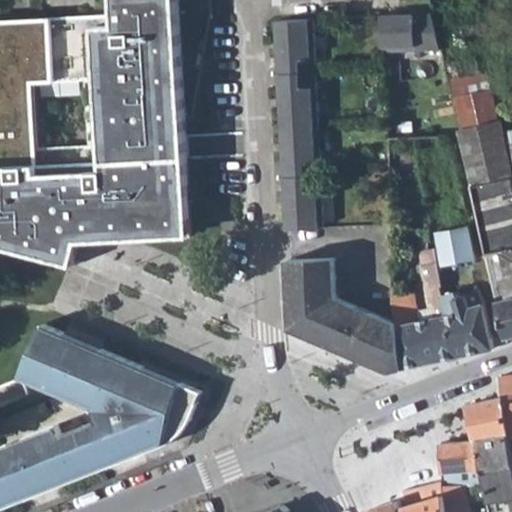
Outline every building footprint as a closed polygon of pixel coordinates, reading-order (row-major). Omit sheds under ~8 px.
[(96,242),(191,238),(179,0),(116,0),(118,16),(0,21),(0,247),(75,267),(81,243),(80,231),(96,230),(96,242)] [(386,52),(443,50),(436,19),(415,20),(412,14),(385,16),(386,52)] [(281,73),(286,72),(319,71),(317,19),(284,20),(285,41),(281,43),(280,44),(281,73)] [(488,91),(485,76),(485,75),(484,70),(476,71),(471,55),(446,61),(454,98),(488,91)] [(321,123),(319,71),(286,72),(286,73),(291,89),(299,105),(306,124),(321,123)] [(287,105),(289,124),(306,124),(299,105),(291,89),(286,73),(286,72),(281,73),(282,102),(284,102),(287,105)] [(488,91),(454,98),(462,128),(497,121),(493,90),(488,91)] [(497,121),(462,128),(463,135),(481,224),(494,290),(499,313),(506,339),(511,337),(511,142),(505,144),(500,120),(497,121)] [(322,176),(321,123),(306,124),(310,134),(311,176),(322,176)] [(289,146),(284,152),(285,177),(311,176),(310,134),(306,124),(289,124),(289,146)] [(292,209),(293,230),(312,229),(311,176),(285,177),(286,203),(292,209)] [(325,229),(322,176),(311,176),(312,229),(312,230),(325,229)] [(447,264),(477,257),(470,225),(440,231),(447,264)] [(80,231),(81,243),(96,242),(96,230),(80,231)] [(402,255),(394,255),(394,259),(390,261),(396,316),(397,322),(406,368),(459,356),(445,293),(443,284),(444,283),(438,246),(421,249),(424,262),(422,263),(429,306),(434,305),(436,315),(420,318),(410,260),(403,260),(402,255)] [(360,358),(393,372),(401,369),(406,368),(397,322),(336,299),(335,260),(314,261),(315,290),(315,307),(326,344),(338,349),(340,345),(344,347),(346,343),(360,347),(358,353),(362,355),(360,358)] [(314,261),(289,261),(292,331),(326,344),(315,307),(315,290),(314,261)] [(460,291),(445,293),(459,356),(495,348),(494,342),(486,303),(469,308),(466,294),(460,295),(460,291)] [(480,291),(466,294),(469,308),(486,303),(480,291)] [(140,375),(143,368),(101,350),(97,356),(61,341),(64,334),(44,325),(23,377),(54,392),(59,381),(100,399),(96,409),(99,410),(108,414),(123,421),(134,425),(145,453),(172,442),(179,436),(184,431),(187,427),(191,421),(195,414),(200,401),(203,393),(181,384),(176,390),(140,375)] [(61,341),(97,356),(101,350),(64,334),(61,341)] [(338,349),(360,358),(362,355),(358,353),(360,347),(346,343),(344,347),(340,345),(338,349)] [(181,384),(143,368),(140,375),(176,390),(181,384)] [(509,436),(511,435),(511,375),(500,377),(503,399),(505,399),(509,436)] [(54,392),(96,409),(100,399),(59,381),(54,392)] [(489,503),(511,498),(511,455),(510,442),(509,436),(505,399),(503,399),(470,405),(478,439),(481,441),(482,472),(482,473),(485,485),(489,503)] [(108,419),(108,414),(99,410),(101,419),(92,423),(110,467),(145,454),(145,453),(134,425),(123,421),(120,423),(108,419)] [(123,421),(108,414),(108,419),(120,423),(123,421)] [(58,479),(61,486),(110,467),(92,423),(63,434),(59,423),(0,446),(0,509),(23,501),(21,494),(58,479)] [(442,443),(444,472),(472,470),(473,474),(472,485),(474,485),(485,485),(482,473),(482,472),(481,441),(478,439),(442,443)] [(465,484),(472,485),(473,474),(472,470),(444,472),(445,480),(445,484),(465,484)] [(58,479),(21,494),(23,501),(61,486),(58,479)] [(429,499),(410,505),(402,507),(403,511),(469,511),(470,511),(468,511),(447,511),(445,484),(445,480),(426,484),(429,499)] [(465,484),(445,484),(447,511),(468,511),(470,511),(467,504),(465,484)] [(370,511),(403,511),(402,507),(400,500),(370,509),(370,511)]
